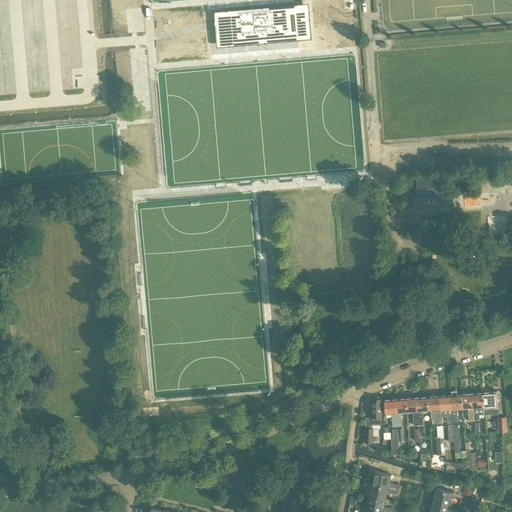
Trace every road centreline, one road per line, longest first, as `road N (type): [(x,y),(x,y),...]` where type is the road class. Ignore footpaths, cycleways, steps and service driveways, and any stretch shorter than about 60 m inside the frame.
road 1 (residential): [(127,477),(233,447),(511,339)]
road 2 (residential): [(0,485),(127,477)]
